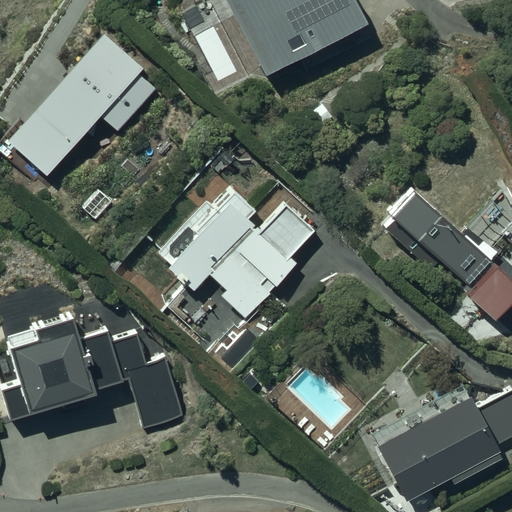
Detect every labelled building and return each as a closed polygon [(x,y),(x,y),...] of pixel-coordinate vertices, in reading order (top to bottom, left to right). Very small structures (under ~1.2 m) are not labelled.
[(349,0),(223,0),(259,75),(362,26),(349,0)] [(158,87),(92,33),(0,143),(0,150),(36,180),(93,112),(119,133),(158,87)] [(207,213),(200,207),(155,258),(168,270),(162,276),(172,285),(169,288),(177,294),(179,292),(188,300),(205,281),(222,297),(217,302),(243,321),(293,267),(286,261),(310,235),(299,225),(311,212),(275,185),(257,205),(231,184),(207,213)] [(458,229),(408,189),(387,213),(409,233),(406,238),(410,241),(415,236),(464,275),(460,280),(468,286),(464,290),(494,313),(511,292),(511,278),(487,258),(491,253),(474,239),(479,232),(465,220),(458,229)] [(11,378),(0,380),(0,402),(3,412),(21,406),(22,409),(57,398),(58,402),(77,396),(76,392),(87,388),(85,383),(115,374),(113,370),(121,368),(137,417),(176,405),(159,350),(139,356),(130,324),(101,333),(98,324),(70,333),(64,315),(26,327),(29,336),(0,345),(11,378)] [(375,451),(371,453),(402,507),(446,482),(450,489),(498,462),(494,456),(496,455),(492,448),(511,437),(511,402),(508,395),(471,416),(464,403),(462,405),(455,392),(369,441),(375,451)]
